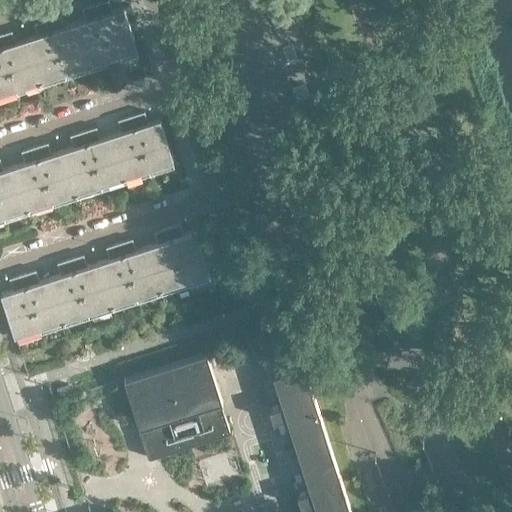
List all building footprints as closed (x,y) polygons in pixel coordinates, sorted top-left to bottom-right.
[(137,48),(124,5),(112,9),(109,0),(102,0),(82,7),(85,18),(75,21),(88,64),(137,48)] [(88,64),(75,21),(64,25),(60,13),(34,22),(37,33),(26,37),(40,79),(88,64)] [(0,92),(40,79),(26,37),(15,40),(12,29),(0,32),(0,92)] [(173,160),(160,117),(148,121),(144,110),(118,118),(121,129),(111,133),(124,175),(173,160)] [(124,175),(111,133),(100,136),(96,125),(70,134),(73,145),(62,148),(76,191),(124,175)] [(76,191),(62,148),(51,152),(48,141),(21,149),(24,161),(14,164),(28,207),(76,191)] [(0,215),(28,207),(14,164),(3,167),(0,157),(0,215)] [(209,272),(195,229),(184,233),(180,221),(154,230),(157,241),(147,245),(160,287),(209,272)] [(160,287),(147,245),(136,248),(132,237),(106,246),(109,257),(98,260),(112,303),(160,287)] [(112,303),(98,260),(87,264),(84,253),(57,261),(60,272),(50,276),(64,318),(112,303)] [(64,318),(50,276),(39,279),(36,268),(9,277),(13,288),(1,292),(14,334),(64,318)] [(230,430),(221,401),(222,401),(206,351),(205,351),(205,352),(126,377),(125,377),(124,377),(140,427),(141,427),(147,444),(151,455),(149,456),(149,457),(232,430),(231,429),(230,430)] [(351,511),(304,363),(273,373),(283,403),(270,407),(274,419),(287,415),(311,489),(298,493),(302,505),(314,501),(318,511),(351,511)] [(158,480),(168,511),(246,511),(240,493),(205,504),(201,493),(225,485),(217,462),(158,480)]
